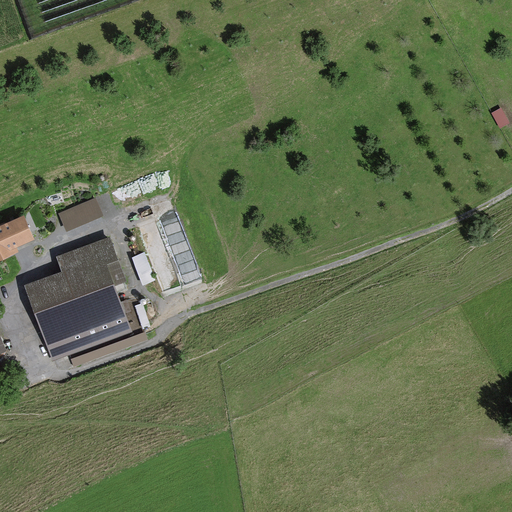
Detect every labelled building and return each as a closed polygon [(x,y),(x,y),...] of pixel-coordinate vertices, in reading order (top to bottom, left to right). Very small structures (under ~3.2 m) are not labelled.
[(59,211),(65,227),(99,212),(92,197),(59,211)] [(29,234),(21,214),(0,222),(0,252),(11,249),(8,242),(29,234)] [(55,351),(129,323),(99,240),(60,255),(65,270),(30,283),(55,351)] [(143,282),(155,278),(144,249),(132,254),(143,282)] [(148,323),(145,304),(140,305),(143,324),(148,323)]
